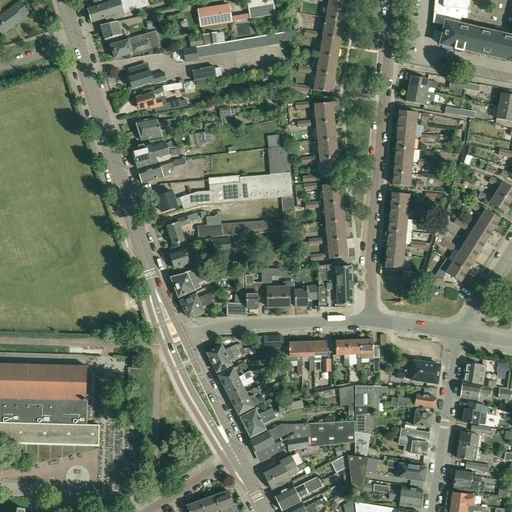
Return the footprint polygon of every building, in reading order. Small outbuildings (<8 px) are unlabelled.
[(109,0),(106,1),(107,3),(109,10),(90,16),(92,22),(106,17),(106,19),(123,13),(149,5),(147,0),(109,0)] [(248,0),(248,2),(251,18),(275,14),(272,0),(248,0)] [(329,0),(326,18),(344,21),(347,3),(329,0)] [(434,0),(433,23),(445,26),(446,21),(460,25),(461,18),(467,18),(468,9),(469,10),(469,0),(434,0)] [(14,7),(0,17),(0,31),(2,34),(13,26),(12,25),(22,17),(21,16),(27,12),(20,2),(14,7)] [(88,9),(90,16),(109,10),(107,3),(88,9)] [(201,26),(231,21),(228,5),(199,10),(201,26)] [(326,18),(323,36),(341,39),(344,21),(326,18)] [(446,21),(445,26),(440,45),(454,48),(454,50),(463,52),(464,50),(507,60),(506,61),(511,62),(511,37),(460,25),(446,21)] [(107,39),(109,44),(123,40),(118,22),(101,25),(105,40),(107,39)] [(209,45),(217,44),(215,33),(207,34),(209,45)] [(285,33),(278,34),(280,44),(287,42),(285,33)] [(113,51),(111,53),(112,57),(115,57),(115,58),(132,53),(152,47),(148,34),(129,40),(111,45),(113,51)] [(203,45),(201,35),(189,37),(190,47),(203,45)] [(323,36),(320,53),(338,56),(341,39),(323,36)] [(189,48),(183,49),(183,51),(185,63),(191,62),(198,61),(197,57),(196,47),(189,48)] [(318,68),(317,71),(335,74),(338,56),(320,53),(319,60),(313,59),(312,67),(318,68)] [(142,65),(128,70),(130,77),(130,78),(133,88),(153,82),(153,83),(166,79),(163,72),(151,76),(150,71),(147,72),(144,73),(142,65)] [(216,76),(214,67),(192,70),(193,80),(216,76)] [(335,74),(317,71),(314,91),(331,94),(335,74)] [(435,88),(437,86),(438,83),(428,81),(428,80),(410,76),(408,89),(426,92),(427,88),(429,86),(435,88)] [(449,86),(464,89),(465,83),(450,80),(449,86)] [(480,86),(465,83),(464,89),(478,92),(480,86)] [(151,93),(136,98),(140,110),(149,107),(150,109),(153,108),(155,113),(164,111),(182,108),(188,107),(186,99),(180,100),(180,99),(167,103),(163,105),(161,100),(166,99),(164,92),(162,88),(151,92),(151,93)] [(434,102),(435,94),(426,92),(408,89),(406,102),(424,105),(430,106),(430,102),(434,102)] [(511,95),(501,93),(498,106),(511,109),(511,95)] [(314,104),(316,122),(334,120),(332,103),(314,104)] [(511,109),(498,106),(496,119),(511,122),(511,109)] [(231,107),(221,109),(222,118),(233,116),(232,110),(231,107)] [(445,107),(444,113),(459,116),(460,110),(445,107)] [(475,112),(460,110),(459,116),(473,119),(475,112)] [(399,112),(398,125),(415,126),(416,119),(429,121),(430,116),(416,114),(399,112)] [(243,115),(234,116),(236,125),(245,123),(243,115)] [(157,117),(135,121),(138,131),(169,126),(171,125),(182,123),(181,118),(170,120),(168,120),(158,122),(157,117)] [(221,118),(204,121),(206,129),(223,127),(221,118)] [(318,140),(336,138),(334,120),(316,122),(318,140)] [(398,125),(397,137),(414,138),(415,126),(398,125)] [(169,126),(138,131),(141,140),(162,136),(161,132),(171,131),(173,130),(172,127),(170,128),(169,126)] [(199,133),(193,134),(194,145),(201,144),(199,133)] [(396,149),(413,150),(414,138),(397,137),(396,149)] [(318,140),(320,158),(337,156),(336,138),(318,140)] [(131,148),(134,158),(168,149),(176,148),(174,142),(166,145),(166,142),(155,146),(156,148),(153,149),(151,143),(131,148)] [(288,145),(267,148),(270,175),(291,173),(288,145)] [(169,154),(168,149),(134,158),(138,169),(157,162),(155,156),(158,155),(159,157),(169,154)] [(396,149),(395,161),(412,162),(418,163),(418,160),(419,160),(420,151),(413,150),(396,149)] [(499,149),(497,156),(504,157),(506,150),(499,149)] [(339,176),(337,156),(320,158),(322,178),(339,176)] [(394,173),(411,174),(412,162),(395,161),(394,173)] [(159,167),(139,173),(143,184),(164,177),(169,175),(168,169),(174,167),(172,163),(159,167)] [(502,171),(500,177),(507,179),(509,173),(502,171)] [(196,192),(180,197),(182,205),(183,210),(193,207),(201,204),(282,198),(292,197),(291,173),(270,175),(239,177),(240,183),(209,185),(210,191),(196,192)] [(394,173),(393,185),(410,187),(411,174),(394,173)] [(491,177),(488,183),(495,186),(497,180),(491,177)] [(497,180),(496,184),(500,186),(496,193),(511,202),(511,199),(511,187),(503,182),(497,180)] [(322,186),(324,204),(342,202),(340,184),(322,186)] [(161,212),(182,205),(180,197),(174,199),(172,192),(157,197),(161,212)] [(408,208),(409,195),(392,193),(391,206),(408,208)] [(480,193),(477,199),(484,201),(486,195),(480,193)] [(504,212),(510,202),(496,193),(489,203),(504,212)] [(326,222),(344,221),(342,202),(324,204),(326,222)] [(474,203),(471,208),(477,212),(481,207),(474,203)] [(390,218),(407,220),(408,208),(391,206),(390,218)] [(485,210),(478,221),(493,230),(500,219),(485,210)] [(283,214),(284,220),(296,231),(295,213),(283,214)] [(172,245),(185,241),(180,226),(189,223),(187,216),(177,220),(178,223),(166,226),(172,245)] [(406,232),(407,220),(390,218),(389,231),(406,232)] [(453,224),(459,227),(463,222),(457,218),(453,224)] [(296,231),(284,220),(279,220),(280,232),(296,231)] [(326,222),(328,241),(345,239),(344,221),(326,222)] [(478,221),(472,231),(486,240),(493,230),(478,221)] [(463,222),(459,227),(465,231),(467,228),(469,225),(463,222)] [(199,238),(223,236),(222,224),(198,226),(199,238)] [(465,231),(460,238),(480,251),(486,240),(472,231),(467,228),(465,231)] [(405,244),(406,232),(389,231),(388,243),(405,244)] [(214,253),(230,253),(229,238),(213,239),(214,253)] [(455,246),(454,249),(459,252),(473,261),(480,251),(460,238),(455,246)] [(347,257),(345,239),(328,241),(330,259),(347,257)] [(450,242),(444,239),(440,245),(446,249),(450,242)] [(446,249),(452,252),(454,249),(455,246),(450,242),(446,249)] [(405,244),(388,243),(387,255),(404,256),(405,244)] [(194,254),(191,246),(179,250),(180,252),(170,255),(174,269),(196,262),(194,254)] [(447,259),(452,262),(467,272),(473,261),(459,252),(454,249),(452,252),(447,259)] [(387,255),(386,268),(403,269),(410,270),(411,257),(404,256),(387,255)] [(452,262),(447,259),(446,258),(442,265),(448,269),(446,273),(460,282),(467,272),(452,262)] [(353,305),(352,267),(344,267),(344,264),(326,266),(326,269),(318,269),(319,308),(346,308),(346,305),(353,305)] [(171,280),(175,288),(203,276),(200,269),(185,273),(185,275),(172,278),(171,280)] [(271,270),(261,270),(262,277),(262,283),(262,284),(271,284),(271,277),(271,270)] [(205,280),(203,276),(175,288),(179,298),(201,288),(199,283),(205,280)] [(279,307),(290,307),(290,296),(294,295),(294,291),(294,281),(283,282),(283,288),(278,288),(279,307)] [(246,309),(258,308),(257,297),(262,297),(262,284),(262,283),(245,283),(246,309)] [(268,308),(279,307),(278,288),(271,289),(271,284),(262,284),(262,297),(267,297),(268,308)] [(294,291),(294,295),(295,307),(307,306),(307,300),(316,299),(316,287),(302,287),(302,291),(294,291)] [(184,310),(210,298),(212,297),(210,293),(198,299),(196,295),(180,302),(184,310)] [(184,310),(188,318),(190,319),(204,313),(202,308),(212,304),(211,301),(213,300),(212,297),(210,298),(184,310)] [(226,303),(227,315),(247,316),(246,305),(226,303)] [(283,335),(263,336),(264,348),(283,347),(283,335)] [(373,340),(361,341),(361,355),(361,358),(369,358),(369,366),(374,365),(374,373),(379,373),(379,357),(374,358),(373,346),(373,340)] [(349,355),(348,341),(336,342),(336,356),(344,356),(349,355)] [(361,341),(348,341),(349,355),(349,359),(349,363),(349,365),(357,365),(357,371),(362,371),(361,358),(361,355),(361,341)] [(325,359),(325,356),(327,356),(326,342),(314,343),(314,356),(314,361),(320,361),(321,372),(331,372),(331,359),(325,359)] [(302,362),(302,357),(301,343),(289,344),(289,357),(289,362),(297,362),(297,376),(302,375),(302,362)] [(314,356),(314,343),(301,343),(302,357),(309,357),(309,371),(315,371),(314,361),(314,356)] [(213,363),(239,350),(236,345),(224,351),(222,346),(220,347),(219,346),(215,348),(215,349),(208,353),(208,354),(207,356),(209,359),(211,359),(213,363)] [(214,367),(214,368),(215,371),(217,371),(217,372),(232,365),(230,361),(241,355),(239,350),(213,363),(214,367)] [(132,357),(132,369),(143,369),(143,357),(140,357),(132,357)] [(415,362),(409,361),(407,370),(398,369),(397,378),(438,384),(440,365),(415,361),(415,362)] [(224,384),(224,385),(244,375),(241,371),(248,367),(245,363),(219,376),(221,379),(220,381),(222,384),(224,384)] [(466,363),(464,372),(485,375),(485,371),(486,366),(466,363)] [(0,511),(24,511),(25,510),(18,510),(18,509),(17,509),(16,511),(0,511),(0,444),(98,447),(99,447),(99,427),(86,427),(87,419),(87,400),(86,400),(87,366),(0,364),(0,511)] [(498,364),(496,373),(498,373),(508,375),(509,365),(498,364)] [(244,375),(224,385),(226,389),(225,390),(227,394),(229,394),(230,396),(244,389),(241,383),(253,377),(250,372),(244,375)] [(493,382),(484,380),(485,375),(464,372),(463,382),(483,385),(483,386),(492,388),(493,382)] [(463,384),(461,398),(478,400),(479,393),(491,395),(492,388),(463,384)] [(340,405),(355,403),(355,386),(339,389),(339,395),(340,405)] [(355,413),(355,415),(373,413),(379,412),(379,411),(379,404),(379,393),(384,393),(387,393),(387,387),(359,386),(355,386),(355,403),(355,413)] [(229,398),(231,401),(233,402),(234,405),(254,395),(260,392),(258,387),(246,393),(244,389),(230,396),(230,397),(229,398)] [(510,400),(511,391),(499,389),(497,398),(510,400)] [(283,391),(275,392),(277,400),(284,398),(283,391)] [(397,408),(408,406),(422,409),(422,407),(434,408),(436,397),(416,394),(416,399),(411,399),(398,397),(397,408)] [(256,399),(254,395),(234,405),(235,406),(234,408),(236,411),(237,411),(239,414),(265,401),(262,396),(256,399)] [(290,399),(277,402),(279,412),(304,408),(302,400),(291,402),(290,399)] [(464,409),(462,422),(479,425),(483,425),(484,419),(484,416),(496,418),(496,415),(497,410),(487,407),(477,404),(475,404),(474,410),(467,409),(464,409)] [(244,424),(246,428),(273,414),(275,414),(272,409),(259,416),(256,410),(241,418),(242,419),(241,421),(242,424),(244,424)] [(415,417),(414,425),(430,427),(431,425),(432,425),(432,421),(431,421),(432,415),(423,413),(423,411),(413,409),(411,410),(410,417),(415,417)] [(355,431),(370,434),(373,434),(373,413),(355,415),(355,421),(355,431)] [(277,419),(275,414),(273,414),(246,428),(248,431),(247,433),(249,437),(250,437),(251,437),(266,430),(264,425),(277,419)] [(355,442),(355,431),(355,421),(279,426),(267,432),(268,433),(251,442),(256,452),(262,462),(288,448),(288,451),(355,442)] [(472,425),(471,431),(481,433),(491,434),(491,429),(482,427),(476,426),(472,425)] [(427,456),(431,433),(401,428),(399,438),(413,440),(411,454),(427,456)] [(354,456),(364,457),(366,458),(370,434),(355,431),(355,442),(354,456)] [(459,445),(472,447),(478,448),(480,435),(461,433),(459,445)] [(478,448),(472,447),(459,445),(457,458),(476,461),(478,448)] [(345,455),(344,447),(336,449),(338,457),(345,455)] [(264,474),(268,482),(297,467),(291,455),(279,462),(281,465),(264,474)] [(348,468),(348,465),(346,455),(337,459),(342,470),(348,468)] [(364,457),(354,456),(348,455),(351,488),(362,490),(365,472),(368,458),(366,458),(364,457)] [(408,479),(424,481),(425,468),(421,468),(410,466),(410,464),(398,462),(393,462),(392,468),(399,469),(398,477),(408,479)] [(466,468),(475,469),(488,471),(489,465),(466,462),(466,468)] [(297,467),(268,482),(272,490),(291,480),(289,477),(304,469),(306,468),(304,464),(297,467)] [(456,468),(454,479),(485,483),(496,484),(496,480),(482,478),(472,476),(473,471),(456,468)] [(279,503),(306,489),(320,481),(318,477),(294,489),(292,486),(274,495),(279,503)] [(454,479),(453,488),(463,490),(477,492),(478,488),(484,489),(485,483),(454,479)] [(279,503),(283,511),(300,502),(298,498),(308,493),(308,494),(322,487),(320,481),(306,489),(279,503)] [(372,494),(373,486),(366,485),(364,493),(372,494)] [(390,487),(374,485),(373,492),(389,494),(390,487)] [(390,494),(421,499),(423,490),(401,487),(401,492),(390,490),(390,493),(390,494)] [(238,511),(234,504),(233,505),(228,491),(215,496),(220,510),(220,511),(238,511)] [(452,492),(451,502),(474,505),(475,496),(452,492)] [(399,505),(420,508),(421,499),(390,494),(389,499),(400,501),(399,505)] [(201,501),(205,511),(214,511),(220,510),(215,496),(201,501)] [(306,511),(316,508),(323,504),(320,500),(314,503),(304,509),(302,504),(286,511),(306,511)] [(198,502),(187,506),(188,511),(205,511),(201,501),(199,502),(198,502)] [(352,501),(344,505),(345,510),(349,509),(354,508),(352,501)] [(418,511),(399,509),(398,509),(355,502),(356,511),(418,511)] [(451,502),(450,511),(449,511),(472,511),(473,511),(473,510),(477,511),(478,506),(474,506),(474,505),(451,502)] [(306,511),(315,511),(326,507),(325,503),(323,504),(316,508),(306,511)]
